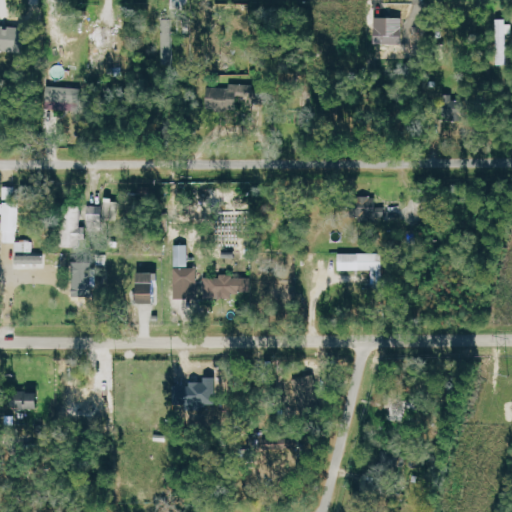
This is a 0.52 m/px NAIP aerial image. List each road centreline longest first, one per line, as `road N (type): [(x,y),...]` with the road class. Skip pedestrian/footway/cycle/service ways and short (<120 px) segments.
road 1 (residential): [(0,165),(511,162)]
road 2 (residential): [(0,342),(511,341)]
road 3 (residential): [(323,511),(369,343)]
